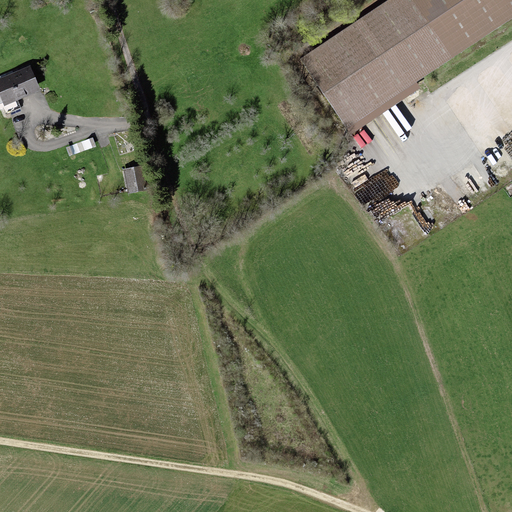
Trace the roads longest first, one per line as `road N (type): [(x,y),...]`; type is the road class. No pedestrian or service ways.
road 1 (track): [(262,323),(242,266),(242,240),(330,180),(393,256),(484,511)]
road 2 (track): [(375,511),(262,323),(199,262),(145,118)]
road 3 (track): [(0,441),(245,478),(359,511)]
